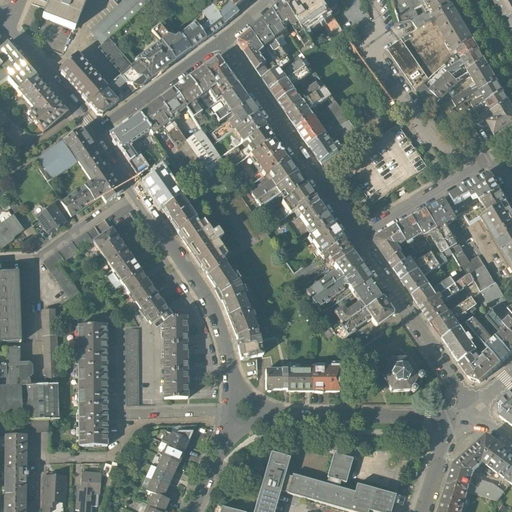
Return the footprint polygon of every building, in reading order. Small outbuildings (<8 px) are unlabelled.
[(48,0),(42,17),(74,30),(86,0),(48,0)] [(128,0),(93,31),(103,43),(108,39),(152,0),(128,0)] [(218,0),(210,8),(223,26),(227,23),(235,16),(237,14),(234,9),(244,0),(218,0)] [(274,11),(284,27),(291,24),(306,48),(312,43),(306,34),(285,0),(284,0),(281,2),(274,11)] [(285,0),(306,34),(322,24),(334,17),(322,0),(285,0)] [(332,0),(322,0),(334,17),(341,12),(332,0)] [(425,4),(422,0),(394,0),(392,1),(391,2),(395,12),(396,16),(408,13),(414,10),(425,4)] [(448,0),(422,0),(425,4),(431,15),(433,18),(453,7),(448,0)] [(511,0),(492,0),(506,22),(511,18),(511,0)] [(453,7),(433,18),(417,29),(404,38),(387,50),(416,92),(423,85),(435,74),(444,66),(457,54),(472,40),(453,7)] [(194,25),(204,40),(223,26),(210,8),(206,10),(201,14),(209,23),(205,26),(197,17),(192,22),(194,25)] [(419,19),(414,10),(408,13),(396,16),(399,22),(411,20),(413,23),(419,19)] [(263,21),(278,43),(289,35),(284,27),(274,11),(266,18),(263,21)] [(419,19),(413,23),(417,29),(433,18),(431,15),(428,17),(424,15),(419,19)] [(334,17),(322,24),(329,34),(340,26),(334,17)] [(271,48),(281,62),(288,57),(278,43),(263,21),(261,24),(254,28),(252,31),(266,51),(271,48)] [(152,32),(160,43),(175,60),(189,50),(179,37),(169,44),(166,40),(170,38),(159,25),(152,32)] [(179,37),(189,50),(204,40),(194,25),(179,37)] [(266,51),(252,31),(248,34),(240,41),(239,46),(258,73),(268,66),(260,55),(266,51)] [(122,75),(132,66),(108,39),(103,43),(98,48),(122,75)] [(472,40),(457,54),(461,62),(479,51),(472,40)] [(137,62),(151,78),(175,60),(160,43),(135,60),(137,62)] [(0,83),(8,78),(17,90),(35,77),(7,44),(0,49),(0,83)] [(461,62),(463,65),(468,72),(485,62),(479,51),(461,62)] [(59,69),(89,104),(106,88),(76,54),(59,69)] [(461,62),(457,54),(444,66),(447,70),(461,62)] [(238,88),(217,58),(206,67),(203,69),(223,98),(238,88)] [(271,91),(304,67),(297,61),(282,74),(277,69),(264,81),(269,89),(271,91)] [(122,75),(120,76),(125,83),(127,83),(127,85),(132,91),(151,78),(137,62),(132,66),(122,75)] [(485,62),(468,72),(476,87),(442,107),(448,113),(452,110),(456,108),(463,104),(476,96),(497,84),(485,62)] [(447,70),(445,71),(448,75),(450,76),(460,70),(459,68),(463,65),(461,62),(447,70)] [(447,70),(444,66),(435,74),(441,81),(448,75),(445,71),(447,70)] [(272,93),(279,103),(294,91),(290,86),(308,74),(304,67),(271,91),(272,93)] [(223,98),(203,69),(198,72),(189,79),(201,97),(208,92),(216,103),(223,98)] [(441,81),(430,91),(439,100),(457,83),(454,80),(450,76),(448,75),(441,81)] [(106,88),(89,104),(96,113),(102,114),(117,102),(111,95),(125,83),(120,76),(106,88)] [(43,132),(66,113),(35,77),(17,90),(35,110),(29,116),(43,132)] [(201,97),(189,79),(176,88),(174,90),(186,108),(199,126),(207,121),(201,113),(201,112),(197,106),(195,105),(194,105),(192,103),(201,97)] [(285,111),(286,113),(322,86),(319,81),(298,97),(294,91),(279,103),(285,111)] [(125,83),(111,95),(117,102),(132,91),(127,85),(127,83),(125,83)] [(497,84),(476,96),(478,101),(466,108),(463,104),(456,108),(452,110),(462,118),(504,94),(497,84)] [(448,113),(442,107),(436,102),(439,100),(430,91),(423,85),(416,92),(428,109),(444,116),(466,136),(468,133),(470,130),(448,113)] [(295,127),(297,129),(314,116),(309,110),(328,96),(322,86),(286,113),(287,115),(295,127)] [(223,98),(216,103),(209,108),(219,123),(230,115),(248,103),(246,101),(239,91),(238,88),(223,98)] [(177,114),(186,108),(174,90),(166,95),(158,100),(173,121),(179,117),(177,114)] [(462,118),(452,110),(448,113),(470,130),(472,128),(474,126),(472,123),(479,119),(478,116),(479,116),(482,120),(509,104),(504,94),(462,118)] [(173,121),(158,100),(142,112),(139,114),(150,131),(153,134),(165,126),(168,129),(166,131),(176,147),(186,140),(173,121)] [(326,108),(333,120),(342,112),(333,102),(326,108)] [(248,103),(230,115),(233,120),(211,134),(217,142),(233,131),(256,115),(254,112),(249,105),(248,103)] [(482,120),(475,124),(491,131),(492,134),(495,137),(511,126),(511,108),(509,104),(482,120)] [(322,129),(326,135),(346,120),(342,112),(333,120),(322,129)] [(150,131),(139,114),(125,124),(110,134),(121,150),(127,146),(150,131)] [(256,115),(233,131),(242,143),(248,139),(265,127),(259,119),(256,115)] [(321,139),(326,135),(322,129),(314,116),(297,129),(301,136),(303,139),(309,148),(321,139)] [(346,120),(326,135),(332,144),(343,134),(351,146),(359,139),(346,120)] [(343,163),(352,176),(370,201),(373,205),(416,175),(427,168),(415,150),(408,141),(405,137),(401,131),(398,126),(343,163)] [(21,152),(0,127),(0,146),(11,159),(21,152)] [(47,181),(78,161),(96,149),(82,127),(33,160),(47,181)] [(240,153),(244,160),(250,156),(273,140),(267,130),(265,127),(248,139),(251,145),(240,152),(240,153)] [(201,129),(186,140),(211,177),(226,167),(220,158),(212,145),(201,129)] [(317,158),(318,161),(329,152),(321,139),(309,148),(317,158)] [(211,177),(186,140),(176,147),(201,184),(211,177)] [(273,140),(250,156),(264,176),(269,173),(288,160),(280,150),(273,140)] [(138,155),(135,158),(127,146),(121,150),(137,174),(146,168),(138,155)] [(240,153),(240,152),(236,147),(220,158),(226,167),(229,170),(244,160),(240,153)] [(78,161),(91,181),(109,169),(96,149),(78,161)] [(288,160),(269,173),(274,180),(252,195),(256,201),(297,173),(295,171),(288,160)] [(109,169),(91,181),(102,197),(105,202),(124,190),(109,169)] [(181,197),(162,169),(142,182),(161,210),(162,209),(180,197),(181,197)] [(297,173),(256,201),(261,208),(283,193),(287,199),(306,186),(298,175),(297,173)] [(450,200),(457,214),(495,190),(499,195),(504,192),(500,185),(496,178),(494,177),(490,176),(450,200)] [(71,218),(102,197),(91,181),(60,202),(66,211),(71,218)] [(269,219),(273,226),(277,223),(284,219),(295,210),(314,198),(308,190),(306,186),(287,199),(282,203),(285,208),(269,219)] [(236,191),(226,198),(257,243),(267,237),(236,191)] [(475,228),(511,206),(511,204),(504,192),(499,195),(482,207),(484,212),(470,220),(475,228)] [(180,197),(162,209),(169,221),(177,231),(194,219),(195,219),(180,197)] [(312,234),(330,222),(322,210),(314,198),(295,210),(312,234)] [(59,200),(55,203),(62,214),(66,211),(60,202),(59,200)] [(460,247),(469,264),(479,257),(467,233),(460,220),(457,214),(450,200),(430,211),(428,212),(451,252),(460,247)] [(19,215),(23,213),(16,203),(10,207),(17,217),(19,215)] [(62,214),(55,203),(35,216),(47,234),(67,221),(62,214)] [(511,206),(475,228),(471,230),(500,285),(511,277),(511,206)] [(415,220),(426,238),(428,240),(433,237),(444,257),(451,252),(428,212),(426,213),(415,220)] [(470,220),(468,214),(460,220),(467,233),(471,230),(475,228),(470,220)] [(13,215),(0,224),(0,250),(13,241),(14,238),(25,231),(13,215)] [(194,219),(177,231),(193,255),(203,271),(207,277),(225,265),(221,260),(226,256),(222,250),(219,251),(214,243),(222,238),(217,230),(209,236),(205,230),(208,228),(203,221),(198,225),(194,219)] [(284,219),(277,223),(280,229),(287,224),(284,219)] [(398,229),(408,245),(411,251),(426,238),(415,220),(401,228),(398,229)] [(312,234),(309,237),(322,255),(343,241),(337,232),(330,222),(312,234)] [(111,270),(131,257),(111,229),(92,242),(111,270)] [(398,229),(378,241),(384,249),(399,272),(409,265),(401,252),(408,245),(398,229)] [(78,240),(43,257),(52,276),(70,267),(68,263),(85,254),(78,240)] [(332,267),(333,266),(352,253),(349,249),(345,244),(343,241),(322,255),(321,256),(323,260),(326,259),(328,257),(330,261),(329,262),(332,267)] [(460,247),(451,252),(455,259),(461,268),(469,264),(460,247)] [(407,283),(417,298),(433,287),(427,278),(455,259),(451,252),(444,257),(439,261),(407,283)] [(306,293),(312,301),(343,279),(361,266),(358,263),(354,256),(352,253),(333,266),(340,275),(338,277),(336,274),(333,274),(306,293)] [(399,272),(407,283),(439,261),(435,254),(417,268),(413,262),(409,265),(399,272)] [(323,260),(321,256),(294,275),(302,287),(310,282),(307,277),(326,263),(326,259),(323,260)] [(131,257),(111,270),(123,286),(142,272),(131,257)] [(453,273),(456,278),(461,285),(471,278),(484,268),(481,263),(464,275),(461,268),(453,273)] [(225,265),(207,277),(217,292),(221,299),(227,317),(248,309),(240,289),(237,283),(225,265)] [(361,266),(343,279),(344,282),(352,293),(370,280),(365,273),(361,266)] [(482,298),(495,288),(484,268),(471,278),(475,286),(482,298)] [(0,342),(19,341),(15,270),(0,270),(0,342)] [(123,286),(138,307),(157,295),(142,272),(123,286)] [(417,298),(425,310),(440,299),(461,285),(456,278),(436,293),(433,287),(417,298)] [(440,299),(445,307),(475,286),(471,278),(461,285),(440,299)] [(344,282),(343,279),(312,301),(317,309),(343,291),(342,283),(344,282)] [(343,325),(382,298),(380,295),(370,280),(352,293),(359,303),(346,312),(342,307),(334,313),(343,325)] [(482,298),(491,313),(505,304),(495,288),(482,298)] [(169,312),(157,295),(138,307),(150,325),(169,312)] [(336,336),(342,342),(355,332),(354,331),(366,322),(365,320),(369,317),(376,327),(394,315),(385,301),(382,298),(343,325),(333,332),(336,336)] [(445,307),(440,299),(425,310),(438,328),(452,318),(445,307)] [(447,342),(462,332),(456,322),(459,320),(462,321),(482,308),(477,301),(452,318),(438,328),(447,342)] [(54,309),(42,309),(44,367),(56,367),(54,309)] [(248,309),(227,317),(230,322),(235,338),(256,329),(248,309)] [(498,338),(511,356),(511,325),(509,321),(502,327),(491,313),(486,316),(501,336),(498,338)] [(163,319),(164,398),(187,398),(187,384),(186,358),(186,331),(185,318),(163,319)] [(124,321),(125,404),(140,404),(139,321),(124,321)] [(73,323),(73,365),(107,365),(107,323),(73,323)] [(511,359),(511,356),(498,338),(492,344),(476,323),(470,328),(490,354),(503,368),(504,367),(511,359)] [(262,357),(256,329),(235,338),(238,348),(240,361),(262,357)] [(480,355),(465,330),(462,332),(447,342),(464,366),(475,358),(480,355)] [(2,363),(0,362),(0,422),(57,422),(57,382),(29,382),(29,362),(19,362),(19,349),(2,349),(2,363)] [(375,358),(371,366),(374,372),(364,378),(368,386),(376,381),(383,393),(389,389),(391,393),(410,392),(411,393),(412,394),(413,394),(414,394),(414,393),(415,393),(415,392),(415,391),(415,390),(417,390),(417,389),(418,390),(419,386),(421,382),(421,381),(420,380),(421,380),(422,380),(422,379),(423,379),(423,378),(423,377),(422,377),(422,376),(421,376),(421,375),(420,375),(419,375),(409,359),(404,359),(404,355),(401,352),(397,352),(395,356),(395,360),(390,360),(384,357),(375,358)] [(503,368),(490,354),(481,364),(475,358),(464,366),(475,382),(486,383),(497,373),(503,368)] [(73,365),(73,406),(107,406),(107,365),(73,365)] [(286,365),(286,371),(286,393),(311,394),(310,372),(301,372),(301,365),(286,365)] [(310,370),(310,372),(311,394),(340,394),(339,367),(329,367),(329,369),(318,369),(318,367),(313,368),(310,370)] [(286,371),(264,371),(265,394),(286,393),(286,371)] [(511,394),(499,406),(500,412),(500,418),(511,427),(511,394)] [(107,447),(107,406),(73,406),(73,447),(107,447)] [(171,433),(166,445),(184,453),(189,441),(176,435),(171,433)] [(1,435),(1,469),(26,469),(26,435),(1,435)] [(497,444),(487,437),(460,461),(453,466),(447,486),(467,492),(474,473),(473,472),(479,467),(482,464),(497,444)] [(510,484),(511,481),(511,455),(497,444),(482,464),(510,484)] [(166,445),(161,457),(178,465),(184,453),(166,445)] [(351,460),(333,455),(327,478),(328,478),(325,486),(292,476),(291,479),(284,477),(289,460),(271,455),(254,511),(234,511),(222,508),(220,511),(273,511),(280,492),(287,494),(287,495),(347,511),(367,511),(368,511),(369,511),(389,511),(394,497),(356,486),(354,494),(338,490),(340,482),(345,483),(351,460)] [(161,457),(156,468),(173,476),(178,465),(161,457)] [(156,468),(151,480),(168,487),(173,476),(156,468)] [(1,469),(1,503),(27,503),(26,469),(1,469)] [(98,511),(100,473),(75,472),(73,511),(98,511)] [(40,511),(63,511),(65,475),(42,474),(40,511)] [(163,499),(168,487),(151,480),(146,491),(152,494),(163,499)] [(442,504),(439,511),(461,511),(467,492),(447,486),(442,504)] [(152,494),(147,505),(162,511),(164,511),(169,501),(163,499),(152,494)] [(26,511),(27,503),(1,503),(0,511),(26,511)]
